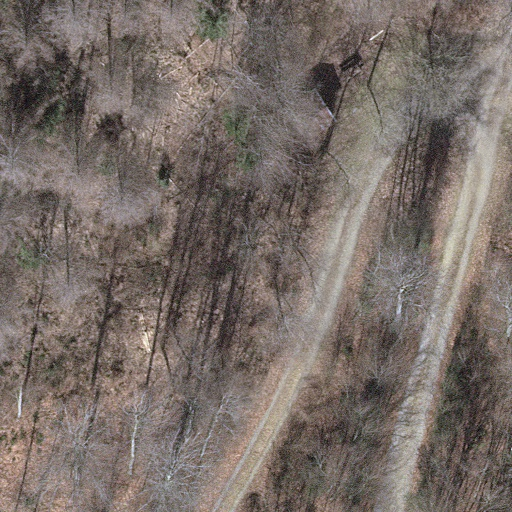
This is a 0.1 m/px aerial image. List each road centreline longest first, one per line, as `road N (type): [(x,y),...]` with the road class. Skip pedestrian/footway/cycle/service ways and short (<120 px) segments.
road 1 (track): [(483,135),(455,117),(421,114),(382,142),(309,348),(229,511)]
road 2 (track): [(483,135),(478,201),(390,511)]
